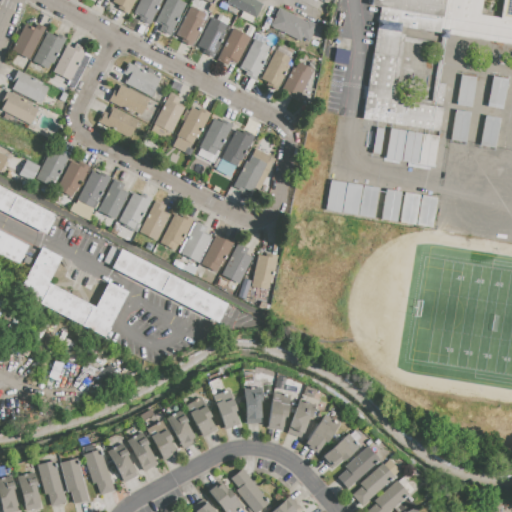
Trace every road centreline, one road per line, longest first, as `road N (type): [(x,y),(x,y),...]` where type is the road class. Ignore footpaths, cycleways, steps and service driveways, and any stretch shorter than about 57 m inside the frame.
road 1 (residential): [(275,209),(248,219),(81,135),(75,124)]
road 2 (residential): [(114,36),(286,126)]
